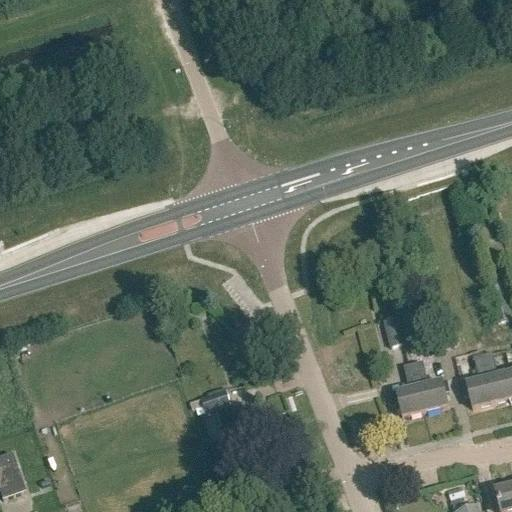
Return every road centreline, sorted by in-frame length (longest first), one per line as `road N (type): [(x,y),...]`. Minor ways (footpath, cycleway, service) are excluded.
road 1 (track): [(204,98),(511,6)]
road 2 (unclassified): [(353,485),(250,218)]
road 3 (primary): [(511,120),(241,193)]
road 4 (primary): [(250,218),(511,128)]
road 5 (primary): [(0,293),(250,218)]
road 6 (primary): [(241,193),(0,281)]
road 7 (track): [(0,159),(204,98)]
road 8 (unclassified): [(241,193),(167,0)]
road 9 (residential): [(353,485),(419,463),(511,453)]
